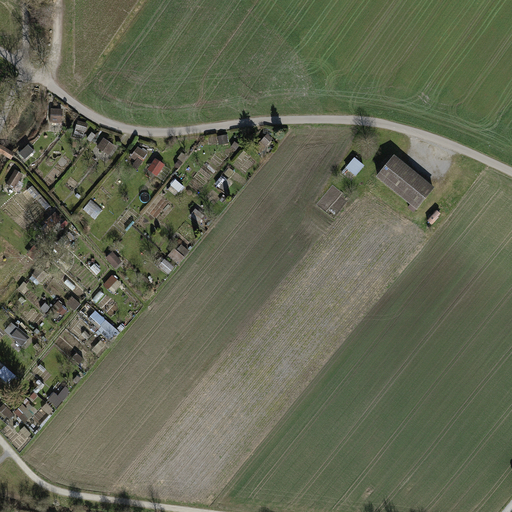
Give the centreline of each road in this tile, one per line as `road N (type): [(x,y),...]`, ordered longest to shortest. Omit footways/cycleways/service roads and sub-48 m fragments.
road 1 (track): [(511,170),(390,125),(279,118),(154,133),(102,122),(21,64)]
road 2 (track): [(196,511),(47,487),(0,440)]
